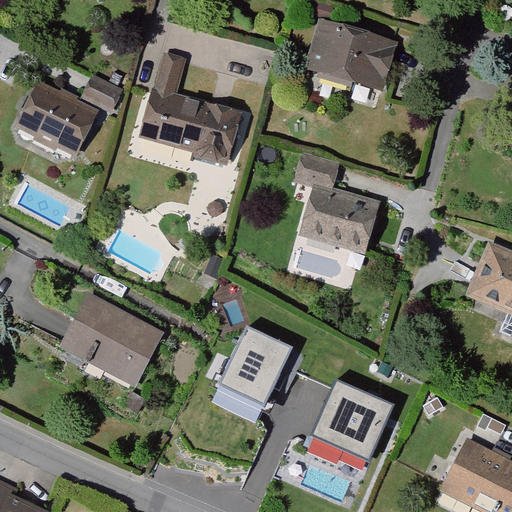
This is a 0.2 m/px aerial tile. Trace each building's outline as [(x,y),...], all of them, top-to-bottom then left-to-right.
[(402,45),(322,21),(306,72),(386,96),(402,45)] [(138,142),(227,169),(243,117),(177,98),(188,62),(164,55),(138,142)] [(42,84),(19,131),(80,160),(103,113),(42,84)] [(305,155),(295,187),(318,194),(305,238),(372,258),(387,204),(338,190),(345,167),(305,155)] [(511,257),(491,249),(470,302),(511,319),(511,257)] [(166,337),(91,299),(64,351),(139,389),(166,337)] [(264,407),(292,346),(247,326),(218,384),(264,407)] [(371,462),(395,405),(337,380),(311,435),(371,462)] [(511,511),(511,466),(470,445),(444,495),(476,511),(511,511)] [(51,511),(0,486),(0,511),(51,511)]
